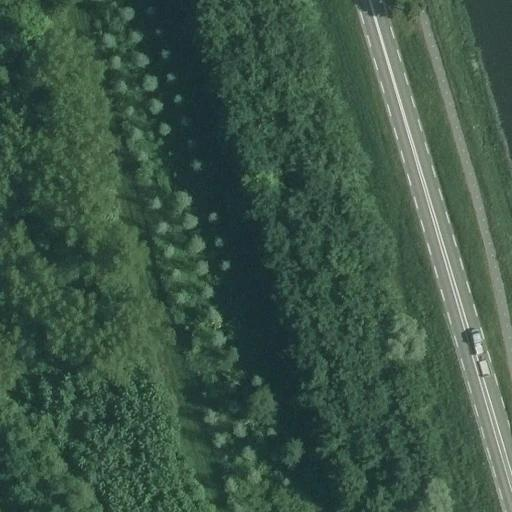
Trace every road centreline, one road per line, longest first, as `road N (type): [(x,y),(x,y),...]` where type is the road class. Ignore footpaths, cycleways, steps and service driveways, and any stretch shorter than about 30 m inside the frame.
road 1 (track): [(247,0),(396,511)]
road 2 (track): [(222,511),(74,0)]
road 3 (secondary): [(511,490),(368,0)]
